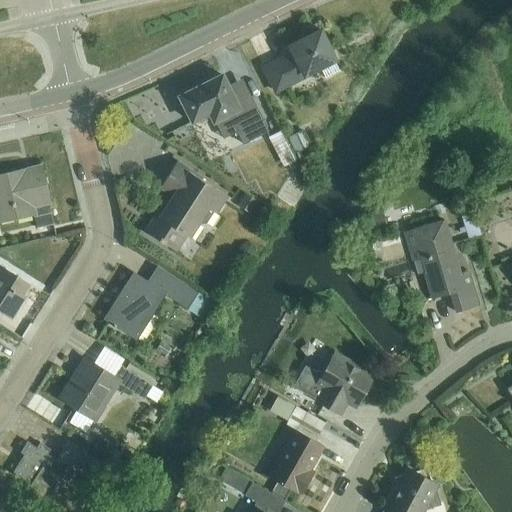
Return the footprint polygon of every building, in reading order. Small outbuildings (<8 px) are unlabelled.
[(335,60),(336,60),(321,30),(318,31),(315,28),(311,27),(307,27),(304,30),(302,34),(303,39),(289,46),(294,56),(289,59),(288,56),(264,68),(276,92),(306,76),(306,75),(320,68),(326,78),(340,71),(335,60)] [(180,96),(180,97),(182,102),(179,105),(178,110),(180,115),(185,117),(190,117),(193,122),(210,113),(214,122),(228,114),(243,144),(269,131),(253,100),(239,108),(222,75),(180,96)] [(160,208),(145,231),(176,251),(186,235),(190,238),(199,223),(202,225),(206,224),(214,212),(216,214),(227,196),(202,180),(203,178),(177,162),(160,187),(173,196),(164,210),(160,208)] [(40,167),(0,176),(0,222),(16,218),(17,221),(35,217),(38,228),(54,224),(48,203),(49,202),(40,167)] [(451,293),(457,313),(478,306),(468,273),(459,276),(453,255),(455,255),(445,220),(405,232),(417,275),(424,273),(432,299),(451,293)] [(157,265),(153,272),(146,282),(133,274),(119,296),(122,298),(108,321),(135,339),(151,314),(147,312),(160,292),(188,310),(199,292),(157,265)] [(24,296),(30,287),(0,267),(0,310),(13,319),(27,298),(24,296)] [(306,366),(293,387),(331,408),(338,396),(356,406),(373,377),(334,354),(324,371),(315,371),(306,366)] [(152,386),(146,382),(121,366),(114,377),(85,359),(60,398),(87,415),(97,399),(103,404),(117,383),(144,400),(152,386)] [(271,392),(263,408),(291,423),(294,416),(315,427),(320,419),(271,392)] [(297,493),(298,491),(302,494),(314,472),(310,470),(324,445),(296,429),(269,477),(297,493)] [(90,470),(96,460),(67,441),(55,460),(47,455),(50,450),(39,444),(36,448),(26,442),(20,453),(24,455),(12,474),(25,482),(26,480),(32,484),(26,492),(40,501),(56,476),(61,480),(74,460),(90,470)] [(394,478),(398,493),(390,508),(389,507),(386,511),(420,511),(420,509),(439,504),(428,468),(394,478)] [(223,481),(240,490),(246,478),(228,470),(223,481)] [(279,511),(285,502),(252,483),(245,496),(256,502),(254,505),(250,511),(279,511)]
